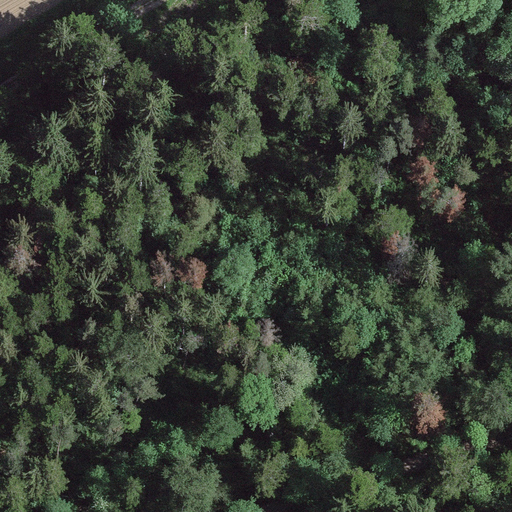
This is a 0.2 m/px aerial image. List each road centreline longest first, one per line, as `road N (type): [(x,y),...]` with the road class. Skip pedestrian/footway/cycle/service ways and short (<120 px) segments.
road 1 (track): [(268,511),(511,434)]
road 2 (track): [(152,0),(0,90)]
